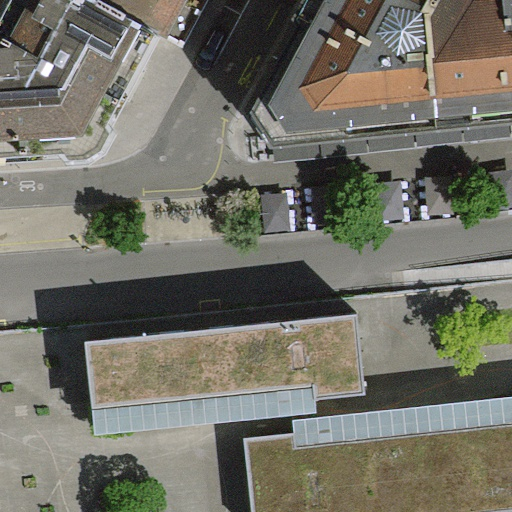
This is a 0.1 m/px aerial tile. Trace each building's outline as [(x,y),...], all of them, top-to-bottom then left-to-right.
[(0,0),(0,18),(10,0),(0,0)] [(102,0),(10,0),(0,18),(0,153),(88,149),(100,141),(160,32),(102,0)] [(102,0),(160,32),(176,0),(102,0)] [(176,0),(160,32),(187,46),(211,0),(176,0)] [(511,0),(309,0),(297,24),(304,28),(252,121),(264,139),(511,113),(511,0)] [(359,314),(88,341),(97,418),(314,399),(368,394),(359,314)] [(317,418),(314,399),(97,418),(99,437),(317,418)] [(511,402),(294,426),(294,434),(511,411),(511,402)] [(511,411),(294,434),(248,438),(253,511),(484,511),(511,509),(511,411)]
